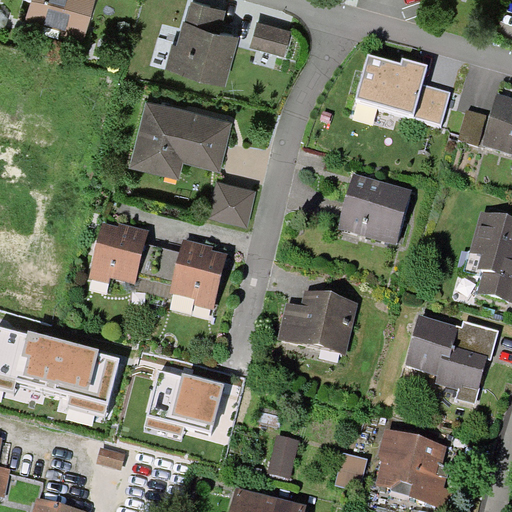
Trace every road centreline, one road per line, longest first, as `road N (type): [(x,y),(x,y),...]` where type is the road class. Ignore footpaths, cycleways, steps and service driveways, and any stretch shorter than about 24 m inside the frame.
road 1 (residential): [(343,16),(290,140),(240,364)]
road 2 (residential): [(343,16),(511,62)]
